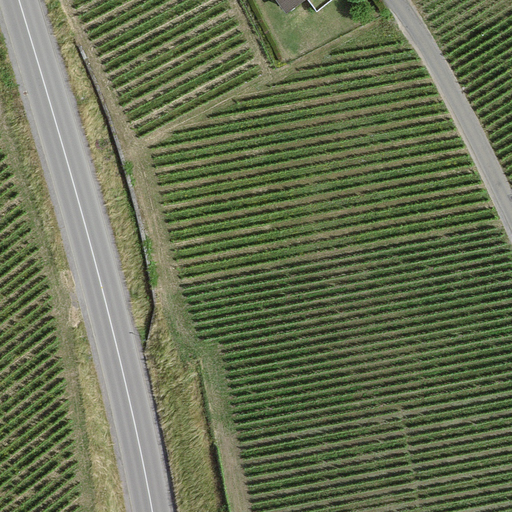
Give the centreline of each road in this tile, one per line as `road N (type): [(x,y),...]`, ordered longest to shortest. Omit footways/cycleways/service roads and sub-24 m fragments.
road 1 (tertiary): [(19,0),(86,226),(152,511)]
road 2 (residential): [(393,0),(511,220)]
